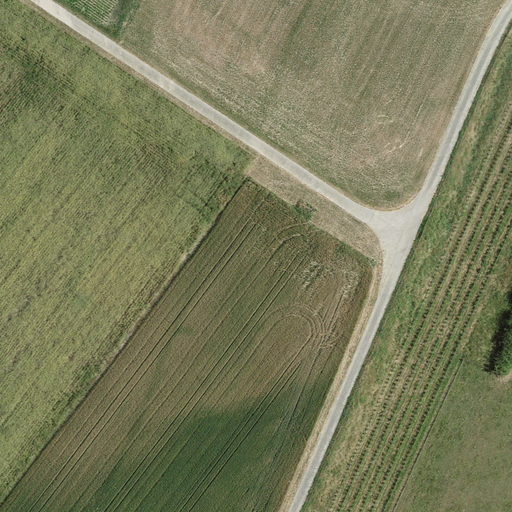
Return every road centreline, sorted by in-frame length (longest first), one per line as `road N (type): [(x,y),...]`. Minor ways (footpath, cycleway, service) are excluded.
road 1 (track): [(292,511),(486,51),(478,0)]
road 2 (track): [(54,0),(405,241)]
